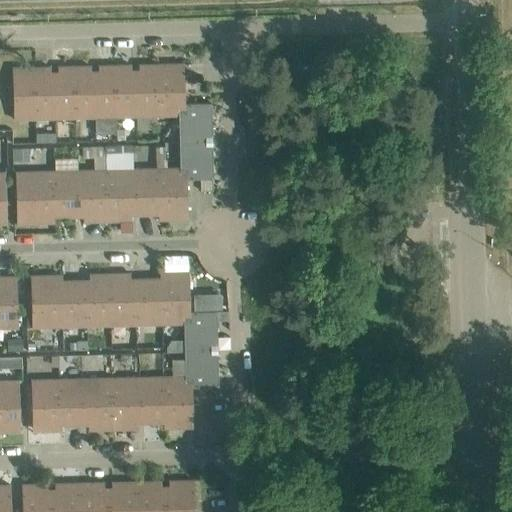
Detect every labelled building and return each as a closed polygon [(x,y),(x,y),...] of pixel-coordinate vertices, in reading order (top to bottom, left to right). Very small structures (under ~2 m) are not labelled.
[(184,103),(183,63),(160,64),(162,115),(177,114),(181,114),(180,103),(184,103)] [(134,69),(135,84),(136,115),(162,115),(160,64),(138,64),(138,69),(134,69)] [(98,70),(94,70),(95,117),(96,133),(116,133),(116,116),(114,65),(98,65),(98,70)] [(135,84),(134,69),(131,69),(131,65),(114,65),(116,116),(136,115),(135,84)] [(57,66),(57,71),(53,71),(55,118),(75,117),(74,66),(57,66)] [(95,117),(94,70),(90,70),(90,66),(74,66),(75,117),(95,117)] [(32,118),(31,67),(11,68),(13,119),(32,118)] [(55,118),(53,71),(50,71),(50,67),(31,67),(32,118),(55,118)] [(205,141),(205,137),(211,137),(211,102),(184,103),(180,103),(181,114),(177,114),(178,142),(205,141)] [(205,144),(205,141),(178,142),(179,167),(182,167),(182,179),(186,179),(212,178),(212,144),(205,144)] [(156,147),(154,147),(155,168),(128,168),(130,220),(130,214),(157,214),(158,219),(156,147)] [(167,167),(166,160),(165,160),(164,147),(156,147),(158,219),(187,219),(186,179),(182,179),(182,167),(179,167),(167,167)] [(128,152),(100,153),(100,169),(101,221),(130,220),(128,168),(128,152)] [(73,216),(82,216),(82,221),(101,221),(100,169),(71,170),(73,216)] [(44,222),(55,222),(55,216),(73,216),(71,170),(43,171),(44,222)] [(44,222),(43,171),(15,171),(16,223),(44,222)] [(159,278),(137,279),(135,279),(136,324),(163,324),(162,272),(159,272),(159,278)] [(163,324),(183,323),(186,323),(186,311),(189,311),(188,272),(162,272),(163,324)] [(136,324),(135,279),(130,279),(129,273),(109,274),(110,325),(136,324)] [(88,274),(89,280),(83,280),(84,325),(110,325),(109,274),(88,274)] [(31,327),(57,326),(56,275),(30,276),(31,327)] [(84,325),(83,280),(61,280),(61,275),(56,275),(57,326),(84,325)] [(0,327),(17,327),(15,276),(0,276),(0,327)] [(183,323),(184,350),(210,349),(210,345),(216,345),(216,311),(189,311),(186,311),(186,323),(183,323)] [(125,349),(135,349),(135,335),(125,335),(125,349)] [(27,351),(39,351),(38,337),(27,337),(27,351)] [(23,339),(22,339),(7,339),(8,352),(23,352),(23,339)] [(184,350),(184,359),(171,360),(172,376),(181,376),(181,387),(191,387),(217,387),(217,352),(210,353),(210,349),(184,350)] [(36,355),(37,377),(79,375),(79,368),(58,369),(57,354),(36,355)] [(0,377),(20,378),(21,357),(0,356),(0,377)] [(87,424),(88,429),(114,429),(112,372),(103,373),(103,378),(86,378),(87,424)] [(135,422),(140,422),(138,377),(119,377),(119,372),(112,372),(114,429),(135,428),(135,422)] [(140,422),(163,422),(163,427),(166,427),(165,376),(138,377),(140,422)] [(166,427),(192,427),(191,387),(181,387),(181,376),(172,376),(165,376),(166,427)] [(61,424),(87,424),(86,378),(60,379),(61,424)] [(30,380),(31,431),(60,430),(60,424),(61,424),(60,379),(30,380)] [(0,431),(15,431),(19,431),(18,380),(0,380),(0,431)] [(168,481),(168,485),(165,485),(165,511),(193,511),(193,480),(168,481)] [(111,482),(111,486),(107,487),(107,511),(136,511),(136,481),(111,482)] [(165,511),(165,485),(161,485),(161,481),(136,481),(136,511),(165,511)] [(107,511),(107,487),(104,487),(103,482),(78,483),(78,511),(107,511)] [(50,488),(50,502),(50,511),(78,511),(78,483),(54,483),(54,488),(50,488)] [(0,511),(10,511),(10,484),(0,484),(0,511)] [(50,511),(50,502),(50,488),(47,488),(46,484),(21,484),(21,511),(50,511)]
